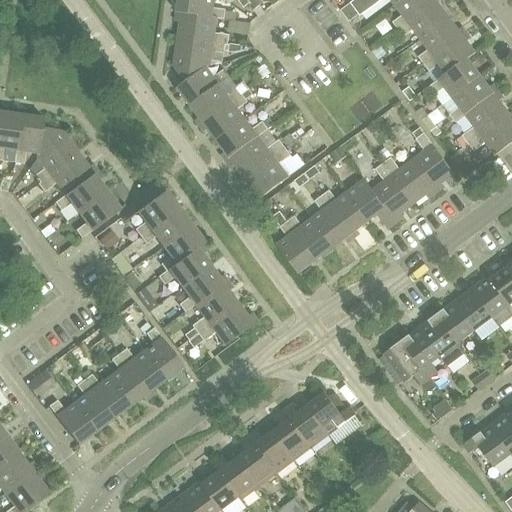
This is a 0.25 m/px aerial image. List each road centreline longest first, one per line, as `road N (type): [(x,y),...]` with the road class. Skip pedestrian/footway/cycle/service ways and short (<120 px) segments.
road 1 (unclassified): [(94,501),(149,449),(511,195)]
road 2 (residential): [(0,202),(69,297),(0,356)]
road 3 (residential): [(0,363),(94,501)]
